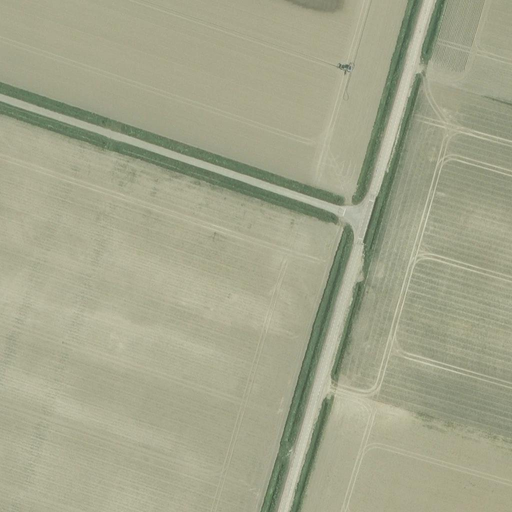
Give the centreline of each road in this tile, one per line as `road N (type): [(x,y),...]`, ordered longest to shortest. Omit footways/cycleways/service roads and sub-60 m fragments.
road 1 (unclassified): [(365,218),(0,97)]
road 2 (unclassified): [(282,511),(365,218)]
road 3 (unclassified): [(365,218),(427,0)]
